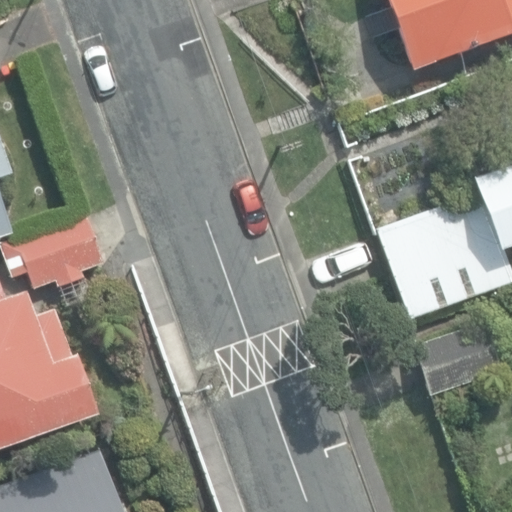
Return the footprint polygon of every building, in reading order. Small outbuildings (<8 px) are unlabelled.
[(511,0),(375,0),(402,75),(511,35),(511,0)] [(511,131),(499,136),(509,166),(468,180),(473,197),(374,230),(404,320),(511,283),(511,278),(502,248),(511,244),(511,131)] [(0,239),(4,238),(0,225),(0,180),(13,176),(0,137),(0,239)] [(50,281),(53,288),(100,271),(79,214),(0,243),(0,251),(9,276),(24,270),(30,288),(50,281)] [(0,445),(94,413),(96,412),(76,353),(67,356),(51,310),(31,316),(23,293),(22,290),(1,297),(0,295),(0,445)] [(407,347),(424,399),(498,374),(481,322),(407,347)] [(0,511),(116,511),(95,451),(0,483),(0,511)]
